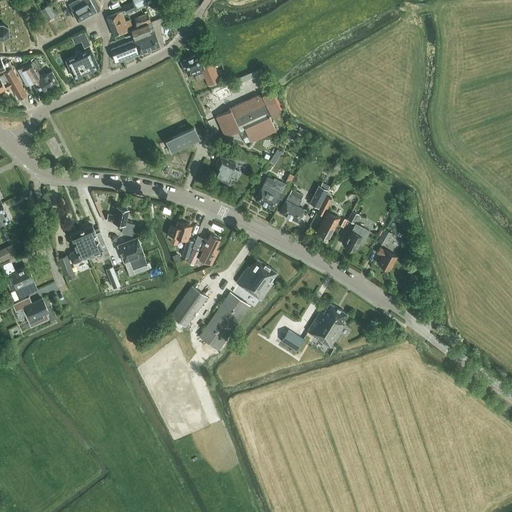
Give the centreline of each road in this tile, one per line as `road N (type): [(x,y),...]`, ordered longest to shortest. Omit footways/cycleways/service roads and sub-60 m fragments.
road 1 (tertiary): [(511,399),(372,297),(229,217),(183,197),(54,179),(10,146)]
road 2 (tertiary): [(104,83),(171,51),(208,0)]
